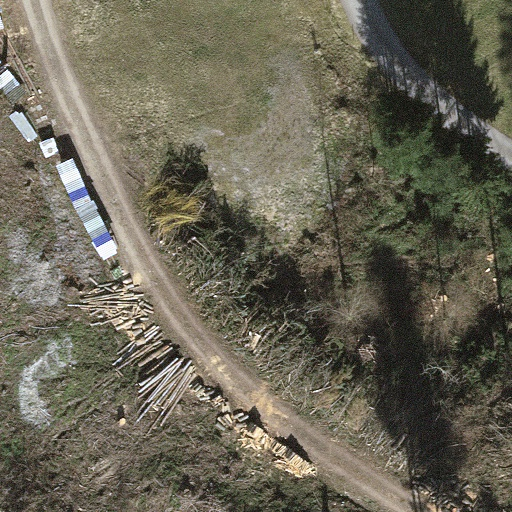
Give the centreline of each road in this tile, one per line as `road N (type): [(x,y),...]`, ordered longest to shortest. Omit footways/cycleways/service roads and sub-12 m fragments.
road 1 (track): [(29,0),(52,79),(206,362),(396,511)]
road 2 (track): [(511,164),(460,135),(361,43),(350,0)]
